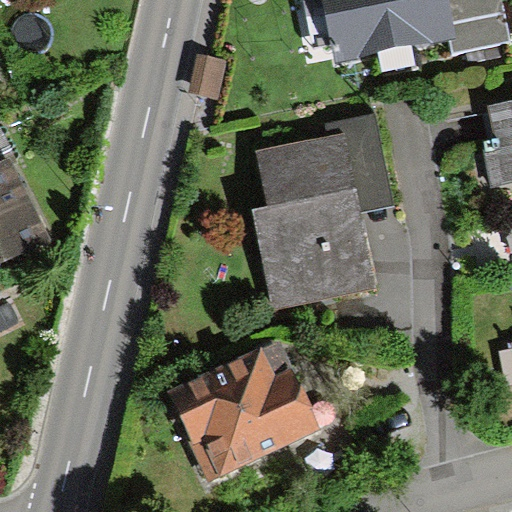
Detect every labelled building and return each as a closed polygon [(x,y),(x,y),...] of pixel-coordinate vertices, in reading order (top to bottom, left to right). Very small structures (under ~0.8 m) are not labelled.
[(448,0),(323,0),(337,62),(450,39),(457,37),(448,0)] [(502,0),(448,0),(457,37),(450,39),(453,54),(508,42),(502,0)] [(215,64),(191,60),(183,100),(207,105),(215,64)] [(511,179),(511,102),(490,107),(498,149),(484,152),(490,184),(511,179)] [(393,203),(374,116),(329,125),(331,137),(257,152),(268,204),(250,207),(272,312),(378,290),(361,209),(393,203)] [(0,251),(35,234),(0,163),(0,251)] [(280,340),(168,391),(209,481),(321,430),(280,340)] [(511,384),(511,343),(498,346),(506,386),(511,384)]
